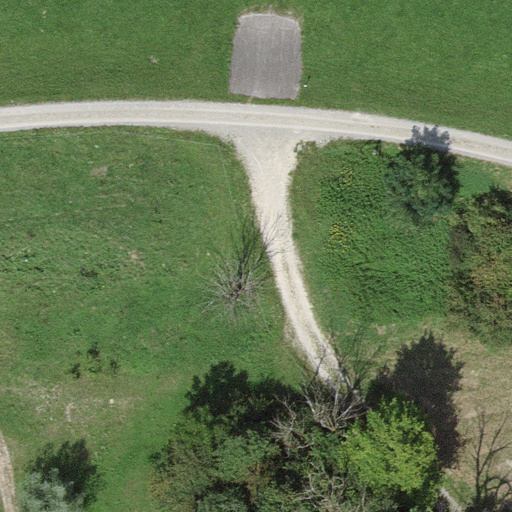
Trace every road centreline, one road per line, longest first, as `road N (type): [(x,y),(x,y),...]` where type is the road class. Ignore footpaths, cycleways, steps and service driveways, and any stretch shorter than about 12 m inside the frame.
road 1 (track): [(453,511),(328,367),(273,221),(276,9)]
road 2 (track): [(511,158),(381,130),(269,119),(105,115),(0,123)]
